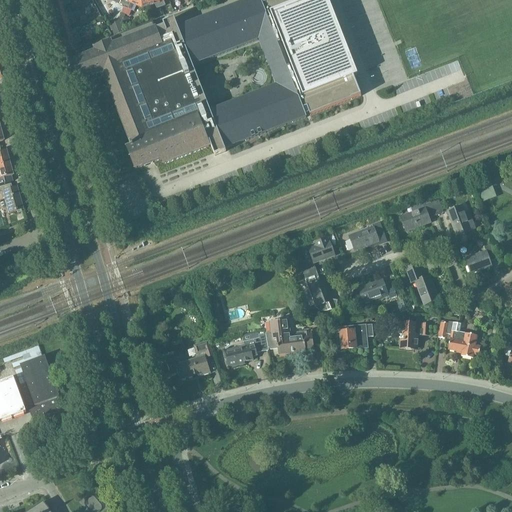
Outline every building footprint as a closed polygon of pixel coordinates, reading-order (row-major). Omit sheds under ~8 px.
[(49,6),(47,6),(48,10),(50,16),(66,12),(64,6),(70,5),(69,0),(49,6)] [(128,8),(130,4),(131,0),(121,0),(122,0),(120,4),(128,8)] [(131,0),(130,4),(136,7),(142,9),(149,6),(146,0),(131,0)] [(146,0),(149,6),(150,7),(155,5),(157,9),(161,8),(158,0),(146,0)] [(252,0),(178,29),(193,67),(259,40),(277,86),(211,113),(225,151),(307,118),(306,116),(310,114),(311,117),(361,97),(354,78),(358,77),(328,0),(252,0)] [(379,0),(371,0),(374,9),(382,6),(379,0)] [(511,34),(448,57),(428,0),(398,0),(431,94),(511,66),(511,34)] [(66,12),(50,16),(52,22),(53,25),(54,25),(74,20),(73,15),(67,17),(66,12)] [(120,19),(110,23),(114,35),(124,31),(122,25),(120,19)] [(54,25),(53,25),(54,29),(55,35),(71,31),(70,25),(75,24),(74,20),(54,25)] [(214,154),(215,156),(226,152),(225,151),(211,113),(193,67),(178,29),(175,20),(164,24),(165,27),(156,31),(153,23),(109,40),(111,44),(110,44),(95,50),(97,53),(71,63),(70,63),(77,82),(103,72),(132,145),(130,146),(132,149),(128,150),(136,170),(144,167),(145,167),(146,167),(146,165),(152,163),(152,164),(153,164),(154,164),(154,163),(162,160),(164,165),(210,148),(210,147),(211,147),(214,154)] [(71,31),(55,35),(57,41),(58,44),(59,44),(79,39),(78,34),(73,36),(71,31)] [(59,44),(58,44),(59,48),(61,55),(67,53),(68,53),(77,50),(75,45),(81,43),(79,39),(59,44)] [(0,166),(9,164),(6,151),(1,153),(0,149),(0,166)] [(0,185),(12,182),(10,177),(12,176),(9,164),(0,166),(0,185)] [(11,185),(0,187),(0,193),(3,193),(9,214),(22,210),(16,189),(12,190),(11,185)] [(439,201),(431,204),(436,217),(443,214),(439,201)] [(406,233),(431,224),(429,219),(436,217),(431,204),(424,207),(425,209),(417,212),(401,218),(406,233)] [(464,214),(464,212),(462,207),(447,212),(457,237),(471,231),(475,229),(469,212),(464,214)] [(349,238),(355,252),(379,243),(377,238),(384,236),(380,224),(372,226),(373,229),(349,238)] [(328,238),(313,243),(315,248),(309,250),(314,264),(335,256),(328,238)] [(486,252),(465,260),(471,274),(492,267),(490,262),(497,260),(492,246),(485,248),(486,252)] [(430,277),(423,279),(418,265),(406,269),(412,284),(416,282),(425,306),(439,301),(430,277)] [(306,280),(318,275),(316,269),(304,273),(306,280)] [(318,275),(306,280),(309,288),(311,287),(319,308),(320,307),(322,312),(336,311),(338,302),(333,301),(325,281),(321,283),(318,275)] [(353,292),(352,304),(363,303),(364,304),(388,295),(390,300),(397,298),(394,291),(391,283),(384,285),(383,281),(353,292)] [(270,351),(278,350),(279,355),(278,355),(278,356),(295,354),(295,355),(306,354),(306,351),(315,350),(314,350),(312,333),(290,336),(288,321),(270,323),(272,334),(266,335),(269,349),(270,349),(270,351)] [(442,321),(438,341),(446,342),(446,339),(450,340),(448,351),(462,353),(461,357),(473,359),(474,355),(479,356),(481,348),(475,347),(477,337),(465,334),(466,326),(442,321)] [(400,335),(404,335),(404,341),(401,341),(400,350),(414,351),(414,348),(417,349),(418,336),(428,337),(429,325),(416,324),(416,325),(400,324),(400,335)] [(341,334),(342,351),(356,349),(360,349),(360,350),(368,350),(367,338),(373,338),(373,326),(366,327),(366,326),(336,329),(336,334),(341,334)] [(235,350),(225,352),(229,369),(238,366),(238,367),(245,365),(245,363),(254,361),(253,358),(258,357),(257,354),(269,352),(266,335),(259,336),(259,339),(243,343),(245,350),(235,352),(235,350)] [(207,358),(213,356),(210,346),(204,348),(207,358)] [(63,412),(64,412),(59,398),(61,398),(61,397),(60,397),(45,358),(46,358),(46,357),(21,366),(21,367),(22,367),(23,369),(23,370),(28,384),(22,386),(21,386),(35,422),(63,411),(63,412)] [(166,362),(170,376),(177,373),(179,381),(201,374),(202,376),(210,374),(204,358),(197,360),(197,361),(186,364),(185,363),(180,365),(178,359),(166,362)] [(23,369),(16,371),(21,386),(22,386),(28,384),(23,370),(23,369)] [(0,384),(0,422),(27,413),(15,379),(0,384)] [(91,488),(84,496),(95,506),(102,498),(91,488)] [(50,511),(44,503),(29,511),(50,511)]
